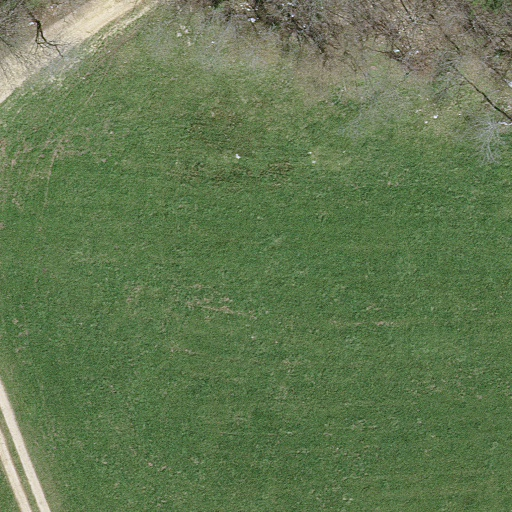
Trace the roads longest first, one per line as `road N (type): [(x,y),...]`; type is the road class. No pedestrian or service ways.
road 1 (track): [(103,0),(0,78)]
road 2 (track): [(0,397),(41,511)]
